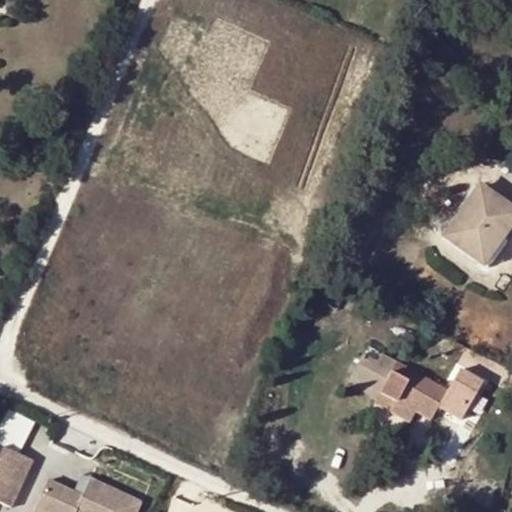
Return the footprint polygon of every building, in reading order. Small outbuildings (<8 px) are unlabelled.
[(442,236),(477,261),(502,227),(503,228),(511,215),(511,212),(478,188),(442,236)] [(502,227),(477,261),(484,265),(511,226),(511,215),(503,228),(502,227)] [(337,254),(357,262),(372,228),(353,220),(337,254)] [(321,302),(342,309),(345,299),(325,292),(321,302)] [(338,319),(342,309),(321,302),(318,312),(338,319)] [(395,401),(389,412),(408,422),(414,411),(429,420),(445,391),(380,354),(375,362),(361,354),(349,375),(395,401)] [(374,403),(389,412),(395,401),(349,375),(346,382),(376,398),(374,403)] [(7,410),(0,432),(0,441),(24,449),(34,418),(7,410)] [(0,502),(7,506),(28,458),(0,446),(0,502)] [(32,506),(46,511),(130,511),(137,497),(86,475),(79,492),(44,477),(32,506)]
